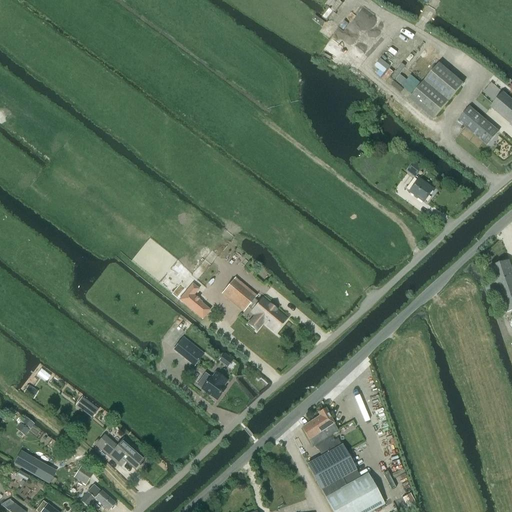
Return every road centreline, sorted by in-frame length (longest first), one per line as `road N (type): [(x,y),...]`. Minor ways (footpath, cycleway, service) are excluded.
road 1 (unclassified): [(511,174),(135,511)]
road 2 (unclassified): [(185,511),(511,217)]
road 3 (track): [(417,260),(398,221),(256,115)]
road 4 (track): [(459,490),(412,364),(385,330)]
road 5 (track): [(495,438),(454,317),(428,292)]
